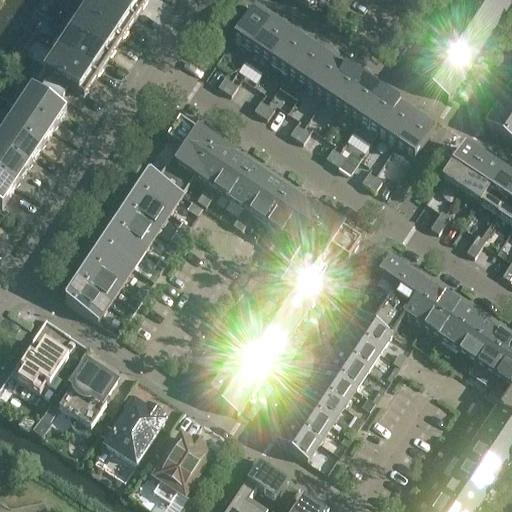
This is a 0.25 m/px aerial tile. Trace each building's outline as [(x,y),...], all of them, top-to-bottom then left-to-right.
[(135,23),(99,0),(93,0),(83,16),(122,42),(135,23)] [(148,4),(142,0),(99,0),(135,23),(148,4)] [(315,0),(291,0),(308,11),(315,0)] [(438,12),(446,0),(441,0),(435,10),(438,12)] [(508,13),(488,0),(469,0),(463,9),(496,31),(508,13)] [(511,6),(511,0),(488,0),(508,13),(511,6)] [(329,23),(337,10),(334,7),(325,21),(329,23)] [(496,31),(463,9),(451,27),(484,49),(496,31)] [(251,56),(273,23),(255,11),(233,43),(251,56)] [(122,42),(83,16),(71,35),(110,61),(122,42)] [(423,35),(432,21),(428,19),(419,32),(423,35)] [(269,68),(291,35),(273,23),(251,56),(269,68)] [(484,49),(451,27),(439,45),(472,67),(484,49)] [(414,48),(423,35),(419,32),(411,45),(414,48)] [(110,61),(71,35),(58,54),(97,80),(110,61)] [(287,80),(309,47),(291,35),(269,68),(287,80)] [(472,67),(439,45),(427,63),(460,85),(472,67)] [(305,92),(327,59),(309,47),(287,80),(305,92)] [(58,110),(72,92),(84,100),(97,80),(58,54),(45,74),(55,80),(40,98),(31,92),(18,111),(53,135),(66,115),(58,110)] [(399,70),(408,57),(405,54),(396,68),(399,70)] [(323,104),(344,73),(345,71),(327,59),(305,92),(323,104)] [(240,75),(259,84),(265,72),(246,63),(240,75)] [(460,85),(427,63),(415,82),(448,104),(460,85)] [(341,116),(362,85),(363,83),(345,71),(344,73),(323,104),(341,116)] [(225,96),(231,86),(225,81),(218,91),(225,96)] [(359,128),(380,97),(381,95),(363,83),(362,85),(341,116),(359,128)] [(231,100),(238,90),(231,86),(225,96),(231,100)] [(511,94),(509,93),(497,111),(511,120),(511,94)] [(377,140),(398,109),(399,107),(381,95),(380,97),(359,128),(377,140)] [(261,120),(267,110),(261,105),(254,115),(261,120)] [(395,152),(416,121),(417,119),(399,107),(398,109),(377,140),(395,152)] [(267,124),(274,114),(267,110),(261,120),(267,124)] [(53,135),(18,111),(5,130),(40,154),(53,135)] [(511,120),(497,111),(485,129),(511,146),(511,120)] [(414,164),(434,133),(436,131),(417,119),(416,121),(395,152),(414,164)] [(194,181),(216,148),(179,123),(167,142),(179,150),(157,183),(157,184),(182,201),(195,181),(194,181)] [(297,144),(303,134),(297,129),(290,139),(297,144)] [(40,154),(5,130),(0,138),(0,154),(28,173),(40,154)] [(349,145),(366,156),(373,143),(356,133),(349,145)] [(303,148),(310,138),(303,134),(297,144),(303,148)] [(212,193),(234,160),(216,148),(194,181),(195,181),(208,190),(212,193)] [(461,195),(483,163),(464,150),(442,183),(461,195)] [(333,168),(339,158),(333,153),(326,163),(333,168)] [(28,173),(0,154),(0,181),(15,192),(28,173)] [(339,172),(346,162),(339,158),(333,168),(339,172)] [(230,205),(252,172),(234,160),(212,193),(216,195),(230,205)] [(479,207),(501,175),(483,163),(461,195),(479,207)] [(248,217),(270,184),(252,172),(230,205),(244,214),(248,217)] [(497,219),(511,196),(511,181),(501,175),(479,207),(497,219)] [(369,192),(375,182),(369,177),(362,187),(369,192)] [(182,201),(157,184),(157,183),(150,178),(137,197),(170,219),(182,201)] [(15,192),(0,181),(0,209),(2,211),(15,192)] [(375,196),(382,186),(375,182),(369,192),(375,196)] [(266,229),(288,196),(270,184),(248,217),(252,219),(266,229)] [(211,203),(216,195),(212,193),(208,190),(203,198),(211,203)] [(284,241),(306,208),(288,196),(266,229),(280,238),(284,241)] [(511,229),(511,196),(497,219),(511,229)] [(170,219),(137,197),(125,215),(158,236),(170,219)] [(206,211),(211,203),(203,198),(197,206),(206,211)] [(302,253),(312,238),(324,220),(306,208),(284,241),(288,243),(301,252),(302,253)] [(247,227),(252,219),(248,217),(244,214),(239,222),(247,227)] [(158,236),(125,215),(113,233),(146,254),(158,236)] [(189,232),(198,218),(195,216),(186,229),(189,232)] [(444,230),(450,221),(441,216),(436,224),(444,230)] [(361,244),(324,220),(312,238),(331,250),(330,251),(348,263),(361,244)] [(242,235),(247,227),(239,222),(233,230),(242,235)] [(438,238),(444,230),(436,224),(430,233),(438,238)] [(181,245),(189,232),(186,229),(177,243),(181,245)] [(146,254),(113,233),(101,251),(134,272),(146,254)] [(283,251),(288,243),(284,241),(280,238),(275,246),(283,251)] [(308,284),(330,251),(331,250),(312,238),(302,253),(301,252),(288,272),(308,285),(308,284)] [(480,254),(486,245),(477,240),(472,248),(480,254)] [(278,259),(283,251),(275,246),(269,254),(278,259)] [(474,262),(480,254),(472,248),(466,257),(474,262)] [(134,272),(101,251),(89,269),(122,290),(134,272)] [(165,268),(174,254),(171,252),(162,265),(165,268)] [(260,279),(269,265),(266,263),(257,276),(260,279)] [(426,287),(389,263),(378,279),(396,291),(396,290),(415,303),(426,287)] [(157,281),(165,268),(162,265),(153,278),(157,281)] [(122,290),(89,269),(77,287),(110,308),(122,290)] [(322,293),(308,284),(308,285),(288,272),(276,289),(309,311),(322,293)] [(510,286),(511,283),(511,275),(508,272),(502,281),(510,286)] [(251,292),(260,279),(257,276),(248,290),(251,292)] [(110,308),(77,287),(65,305),(98,327),(110,308)] [(422,332),(444,299),(426,287),(415,303),(404,320),(405,321),(422,332)] [(142,304),(150,290),(147,288),(138,301),(142,304)] [(309,311),(276,289),(264,308),(297,329),(309,311)] [(404,320),(415,303),(396,290),(396,291),(372,326),(372,327),(392,340),(405,321),(404,320)] [(236,315),(245,301),(242,299),(233,312),(236,315)] [(440,344),(462,311),(444,299),(422,332),(440,344)] [(133,317),(142,304),(138,301),(129,314),(133,317)] [(297,329),(264,308),(252,325),(285,347),(297,329)] [(376,318),(365,311),(361,317),(372,324),(376,318)] [(458,356),(480,323),(462,311),(440,344),(458,356)] [(228,328),(236,315),(233,312),(224,326),(228,328)] [(392,340),(372,327),(372,326),(359,318),(347,336),(380,358),(392,340)] [(476,368),(498,335),(480,323),(458,356),(476,368)] [(118,339),(127,326),(123,324),(114,337),(118,339)] [(285,347),(252,325),(240,343),(273,365),(285,347)] [(212,351),(221,337),(218,335),(209,348),(212,351)] [(414,344),(400,335),(398,339),(411,348),(414,344)] [(494,380),(511,352),(511,344),(498,335),(476,368),(494,380)] [(380,358),(347,336),(335,354),(368,376),(380,358)] [(273,365),(240,343),(228,361),(261,383),(273,365)] [(427,353),(414,344),(411,348),(425,357),(427,353)] [(49,390),(66,365),(68,362),(56,354),(45,346),(40,353),(36,350),(31,359),(30,358),(21,372),(24,374),(18,384),(40,398),(46,388),(49,390)] [(204,364),(212,351),(209,348),(200,362),(204,364)] [(511,392),(511,391),(511,352),(494,380),(511,391),(511,392)] [(368,376),(335,354),(323,372),(356,394),(368,376)] [(399,371),(408,358),(404,356),(396,369),(399,371)] [(450,368),(436,359),(434,363),(447,372),(450,368)] [(261,383),(228,361),(216,379),(249,401),(261,383)] [(463,377),(450,368),(447,372),(461,381),(463,377)] [(101,409),(117,386),(100,375),(99,376),(88,369),(59,413),(72,422),(71,426),(72,430),(74,433),(78,436),(81,436),(85,436),(88,433),(90,435),(105,412),(101,409)] [(390,385),(399,371),(396,369),(387,382),(390,385)] [(188,387),(197,373),(194,371),(185,384),(188,387)] [(356,394),(323,372),(311,390),(344,412),(356,394)] [(249,401),(216,379),(204,398),(237,420),(249,401)] [(486,392),(472,383),(470,387),(483,396),(486,392)] [(344,412),(311,390),(299,408),(332,430),(344,412)] [(511,391),(511,392),(511,391),(498,411),(511,420),(511,391)] [(375,407),(384,394),(380,392),(372,405),(375,407)] [(499,401),(486,392),(483,396),(497,405),(499,401)] [(470,418),(479,405),(475,403),(466,416),(470,418)] [(366,421),(375,407),(372,405),(363,418),(366,421)] [(136,470),(166,423),(148,411),(146,414),(134,406),(106,450),(136,470)] [(332,430),(299,408),(287,426),(320,448),(332,430)] [(511,420),(498,411),(486,429),(511,446),(511,420)] [(461,432),(470,418),(466,416),(457,429),(461,432)] [(320,448),(287,426),(274,445),(307,467),(320,448)] [(351,443),(360,430),(357,428),(348,441),(351,443)] [(511,461),(511,446),(486,429),(474,447),(507,469),(511,461)] [(446,454),(455,441),(451,439),(442,452),(446,454)] [(184,500),(210,460),(201,454),(203,450),(193,443),(191,447),(181,441),(155,481),(161,485),(153,497),(170,509),(178,496),(184,500)] [(342,456),(351,443),(348,441),(339,454),(342,456)] [(507,469),(474,447),(462,465),(495,487),(507,469)] [(437,468),(446,454),(442,452),(433,465),(437,468)] [(327,479),(336,466),(332,463),(324,477),(327,479)] [(495,487),(462,465),(450,483),(483,505),(495,487)] [(256,511),(248,506),(256,494),(275,506),(287,488),(258,470),(229,511),(256,511)] [(422,490),(431,477),(427,474),(419,488),(422,490)] [(478,511),(483,505),(450,483),(438,501),(454,511),(478,511)] [(413,503),(422,490),(419,488),(410,501),(413,503)] [(454,511),(438,501),(430,511),(454,511)] [(318,511),(305,503),(298,511),(318,511)]
